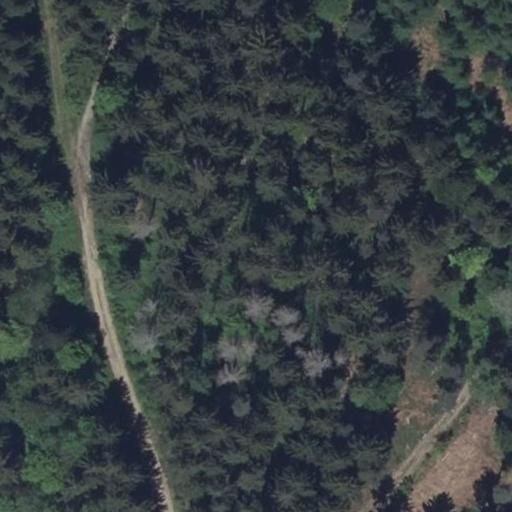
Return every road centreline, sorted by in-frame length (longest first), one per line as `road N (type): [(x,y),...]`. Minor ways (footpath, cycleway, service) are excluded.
road 1 (track): [(126,511),(98,370),(77,93),(122,0)]
road 2 (track): [(361,511),(413,433),(511,323)]
